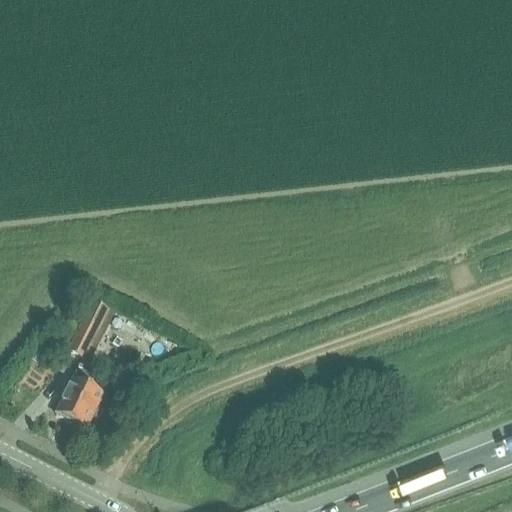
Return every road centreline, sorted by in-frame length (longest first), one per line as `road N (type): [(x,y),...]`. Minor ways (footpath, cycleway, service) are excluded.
road 1 (track): [(111,482),(172,419),(221,394),(511,285)]
road 2 (motorway): [(511,454),(367,511)]
road 3 (tertiary): [(119,511),(0,454)]
